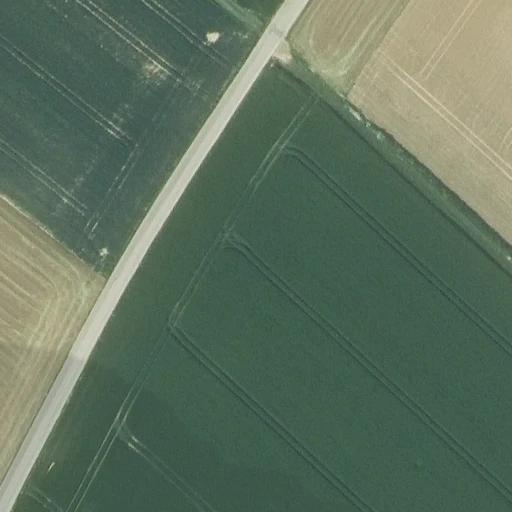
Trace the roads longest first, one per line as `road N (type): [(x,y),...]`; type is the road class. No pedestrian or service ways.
road 1 (unclassified): [(0,510),(128,267),(298,0)]
road 2 (track): [(269,44),(511,268)]
